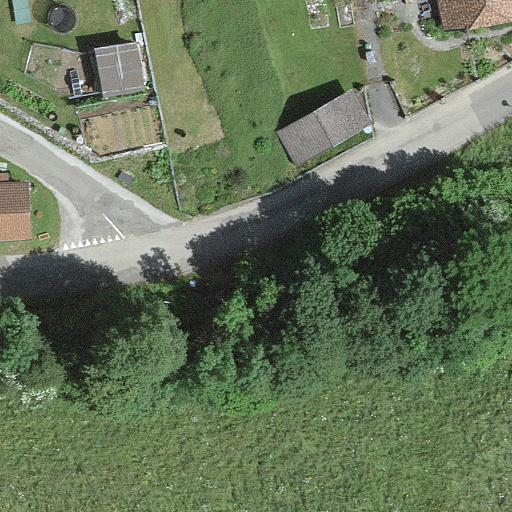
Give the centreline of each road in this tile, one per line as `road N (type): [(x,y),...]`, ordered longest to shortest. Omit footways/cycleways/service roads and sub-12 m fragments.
road 1 (unclassified): [(511,103),(313,209),(138,262)]
road 2 (residential): [(138,262),(89,204),(0,138)]
road 3 (unclassified): [(138,262),(0,279)]
